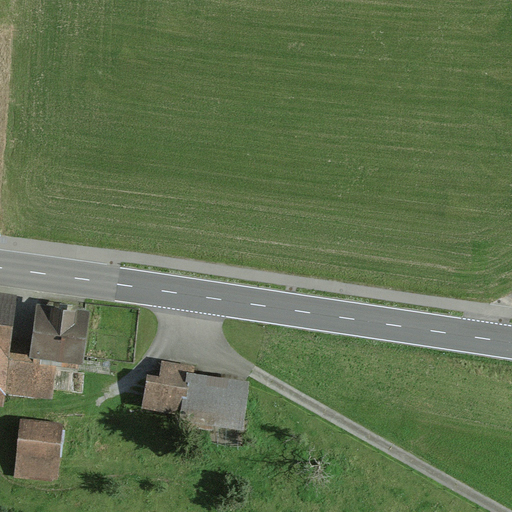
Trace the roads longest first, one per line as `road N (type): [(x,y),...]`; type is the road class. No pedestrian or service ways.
road 1 (primary): [(511,342),(0,267)]
road 2 (track): [(207,296),(198,340),(497,511)]
